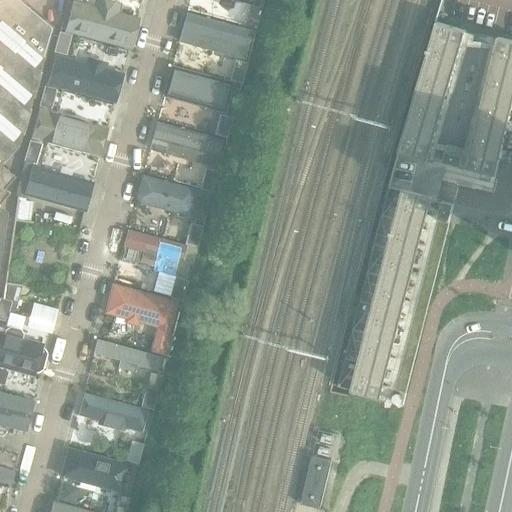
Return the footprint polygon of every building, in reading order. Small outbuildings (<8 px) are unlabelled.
[(0,0),(0,237),(4,214),(0,211),(0,203),(8,194),(3,190),(13,178),(0,166),(0,163),(18,142),(51,28),(17,0),(0,0)] [(256,30),(261,9),(249,6),(243,26),(256,30)] [(132,26),(71,8),(64,31),(125,48),(132,26)] [(187,14),(179,42),(228,56),(236,28),(187,14)] [(492,173),(511,94),(511,37),(433,20),(400,155),(393,154),(337,387),(401,402),(450,200),(439,197),(447,164),(492,173)] [(65,56),(71,36),(58,32),(53,53),(65,56)] [(119,75),(54,57),(46,85),(111,103),(119,75)] [(241,84),(246,64),(234,60),(228,81),(241,84)] [(169,85),(160,115),(213,131),(222,100),(169,85)] [(50,111),(56,90),(44,87),(38,107),(50,111)] [(105,130),(40,112),(32,140),(97,158),(105,130)] [(226,139),(232,118),(219,115),(214,135),(226,139)] [(158,124),(150,151),(206,166),(214,139),(158,124)] [(22,199),(31,165),(35,165),(41,145),(29,141),(23,161),(14,197),(22,199)] [(91,184),(35,169),(27,198),(83,213),(91,184)] [(211,193),(217,173),(204,169),(199,190),(211,193)] [(142,176),(136,198),(140,205),(202,221),(209,194),(142,176)] [(15,210),(13,220),(29,222),(31,213),(15,210)] [(196,248),(202,227),(190,224),(184,244),(196,248)] [(185,249),(129,234),(122,260),(178,275),(185,249)] [(181,302),(187,282),(175,278),(169,299),(181,302)] [(17,304),(20,290),(4,287),(2,299),(17,304)] [(115,288),(107,314),(162,330),(170,304),(115,288)] [(12,319),(17,304),(2,299),(0,298),(0,320),(5,323),(6,320),(12,319)] [(166,356),(172,336),(160,333),(154,353),(166,356)] [(45,349),(0,337),(0,365),(38,375),(45,349)] [(101,344),(96,359),(153,375),(158,360),(101,344)] [(156,375),(152,389),(157,390),(161,376),(156,375)] [(152,411),(157,390),(152,389),(145,387),(139,407),(152,411)] [(87,397),(82,418),(139,434),(145,414),(87,397)] [(29,408),(0,399),(0,424),(22,431),(29,408)] [(137,465),(143,445),(130,441),(125,462),(137,465)] [(71,451),(64,479),(122,494),(129,466),(71,451)] [(320,509),(331,460),(312,456),(300,505),(320,509)] [(13,471),(0,467),(0,482),(9,485),(13,471)] [(124,511),(128,499),(115,496),(111,511),(124,511)]
